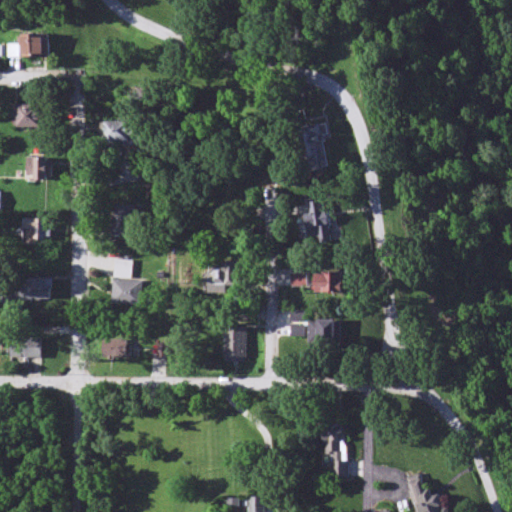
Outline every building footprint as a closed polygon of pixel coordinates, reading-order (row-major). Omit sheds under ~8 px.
[(29,59),(57,59),(57,38),(29,38),(29,59)] [(49,126),(49,103),(22,103),(22,126),(49,126)] [(148,145),(148,121),(111,121),(111,145),(148,145)] [(331,167),(329,127),(297,129),(300,169),(331,167)] [(55,158),(30,158),(30,179),(55,178),(55,158)] [(311,202),(310,241),(333,241),(334,203),(311,202)] [(115,236),(141,236),(141,205),(115,205),(115,236)] [(37,231),(37,240),(54,240),(54,219),(27,219),(27,231),(37,231)] [(132,261),(116,261),(116,279),(132,279),(132,261)] [(228,293),(228,286),(241,286),(241,263),(208,263),(208,293),(228,293)] [(318,293),(345,293),(345,272),(318,272),(318,293)] [(294,285),(309,285),(309,276),(294,276),(294,285)] [(21,289),(3,289),(4,303),(52,302),(51,279),(21,280),(21,289)] [(142,305),(142,282),(115,282),(115,305),(142,305)] [(341,321),(323,321),(323,348),(341,348),(341,321)] [(227,328),(227,362),(248,362),(248,328),(227,328)] [(45,339),(13,339),(13,358),(45,358),(45,339)] [(131,358),(131,343),(106,343),(106,358),(131,358)] [(348,461),(346,424),(324,425),(327,467),(334,467),(335,478),(353,477),(352,461),(348,461)] [(451,511),(448,493),(432,496),(429,481),(414,484),(419,511),(451,511)] [(266,511),(266,498),(251,498),(250,511),(266,511)]
